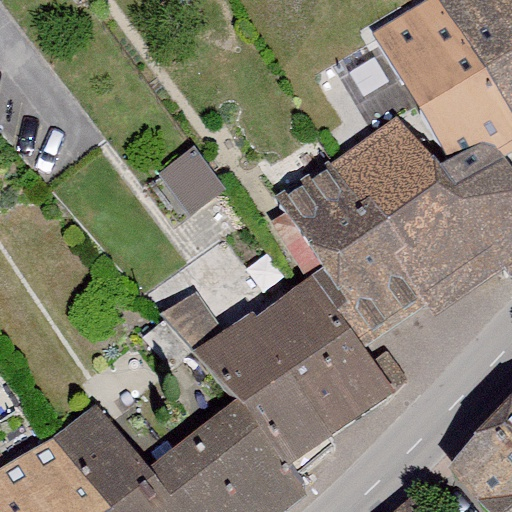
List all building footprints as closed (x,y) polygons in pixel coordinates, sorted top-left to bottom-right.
[(355,44),(413,130),(443,175),(490,143),(502,160),(511,152),(511,127),(430,0),(355,44)] [(511,0),(430,0),(511,127),(511,0)] [(289,222),(329,275),(368,326),(483,240),(509,274),(511,271),(511,174),(502,160),(490,143),(443,175),(413,130),(289,222)] [(200,148),(164,177),(194,214),(230,185),(200,148)] [(189,370),(213,406),(260,477),(385,394),(368,326),(329,275),(189,370)] [(202,350),(227,325),(196,295),(171,320),(202,350)] [(511,511),(511,397),(436,464),(477,511),(511,511)] [(103,443),(58,476),(85,511),(276,511),(282,508),(260,477),(213,406),(124,471),(103,443)] [(0,465),(0,511),(85,511),(58,476),(36,440),(0,465)] [(416,511),(405,498),(387,511),(416,511)]
